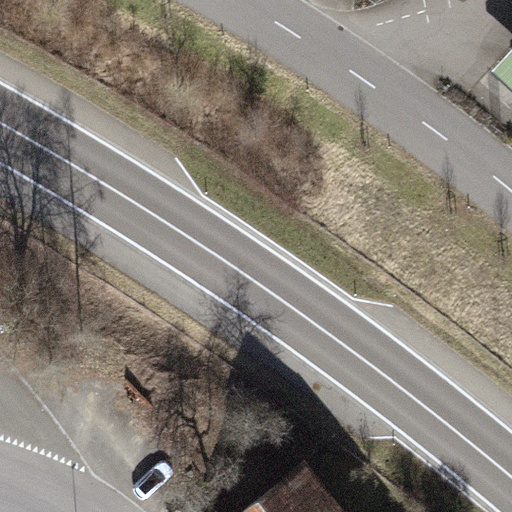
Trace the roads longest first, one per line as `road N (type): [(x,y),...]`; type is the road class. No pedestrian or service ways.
road 1 (trunk): [(0,121),(193,237),(511,475)]
road 2 (tertiary): [(511,189),(242,0)]
road 3 (trunk): [(0,386),(37,447),(56,504)]
